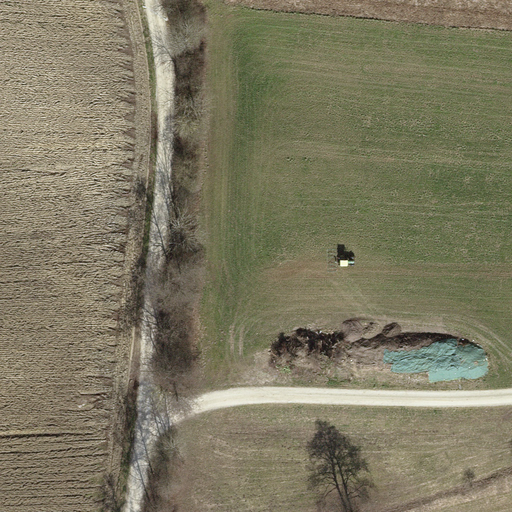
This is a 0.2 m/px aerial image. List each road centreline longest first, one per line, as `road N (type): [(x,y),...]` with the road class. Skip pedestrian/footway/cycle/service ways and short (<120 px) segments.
road 1 (track): [(152,0),(165,153),(147,432),(132,511)]
road 2 (track): [(147,432),(172,410),(222,395),(511,395)]
